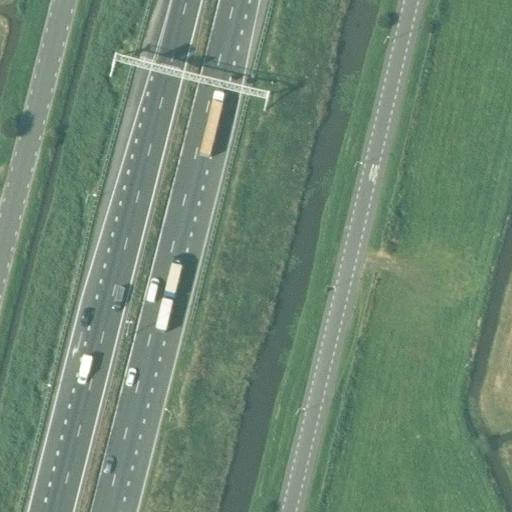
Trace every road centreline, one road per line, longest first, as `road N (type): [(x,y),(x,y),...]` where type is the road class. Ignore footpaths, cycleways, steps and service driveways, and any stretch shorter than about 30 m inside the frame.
road 1 (motorway): [(187,0),(57,511)]
road 2 (motorway): [(104,511),(233,0)]
road 3 (tertiary): [(291,511),(413,0)]
road 4 (tertiary): [(68,0),(0,265)]
